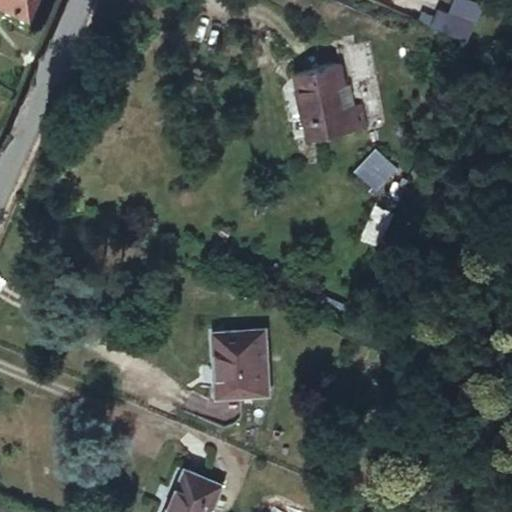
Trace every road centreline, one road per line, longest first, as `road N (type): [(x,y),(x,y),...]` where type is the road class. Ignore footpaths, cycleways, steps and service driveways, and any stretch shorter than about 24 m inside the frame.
road 1 (unknown): [(0,300),(130,383),(137,412),(112,420),(77,413),(0,379)]
road 2 (residential): [(74,0),(0,171)]
